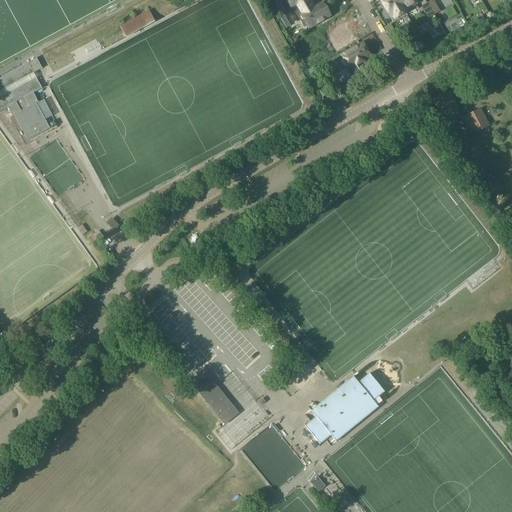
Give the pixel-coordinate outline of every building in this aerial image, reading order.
[(292,6),(295,13),(310,3),(308,0),(286,0),(291,7),(292,6)] [(380,0),(384,6),(379,9),(385,20),(390,17),(391,18),(394,17),(395,19),(396,18),(397,18),(404,14),(404,13),(406,12),(404,10),(404,11),(397,0),(380,0)] [(397,0),(404,11),(404,10),(416,3),(420,0),(419,0),(397,0)] [(427,4),(434,15),(439,12),(433,0),(427,4)] [(310,3),(295,13),(299,19),(301,17),(302,19),(304,18),(308,25),(307,26),(308,28),(329,16),(322,4),(314,9),(310,3)] [(434,15),(427,4),(422,7),(428,18),(434,15)] [(276,10),(279,16),(285,13),(282,7),(276,10)] [(149,12),(121,27),(126,36),(154,21),(149,12)] [(333,23),(318,31),(323,39),(329,35),(336,46),(357,34),(349,21),(336,28),(333,23)] [(384,28),(391,39),(397,36),(390,25),(384,28)] [(348,68),(335,75),(340,84),(360,72),(356,66),(363,62),(363,61),(370,57),(362,44),(341,56),(348,68)] [(36,104),(38,103),(33,93),(42,89),(36,78),(31,81),(29,76),(42,69),(36,58),(0,78),(0,112),(4,110),(6,113),(9,111),(12,117),(14,116),(27,140),(49,129),(36,104)] [(434,101),(446,123),(459,116),(447,93),(434,101)] [(479,111),(466,118),(474,133),(487,126),(479,111)] [(464,143),(456,129),(448,134),(459,153),(469,148),(466,143),(464,143)] [(481,168),(476,160),(466,166),(472,174),(481,168)] [(118,224),(114,221),(111,218),(106,224),(112,230),(114,231),(119,226),(118,224)] [(117,350),(113,346),(104,355),(108,359),(117,350)] [(359,385),(353,377),(352,377),(353,379),(312,412),(311,411),(310,411),(317,419),(306,427),(305,426),(304,426),(320,445),(319,443),(329,435),(336,442),(335,440),(376,407),(377,408),(378,408),(376,406),(382,401),(377,396),(382,392),(384,393),(369,374),(368,374),(370,376),(359,385)] [(238,414),(218,390),(209,378),(196,388),(225,424),(238,414)] [(320,490),(325,487),(317,477),(310,482),(314,487),(318,492),(320,490)]
